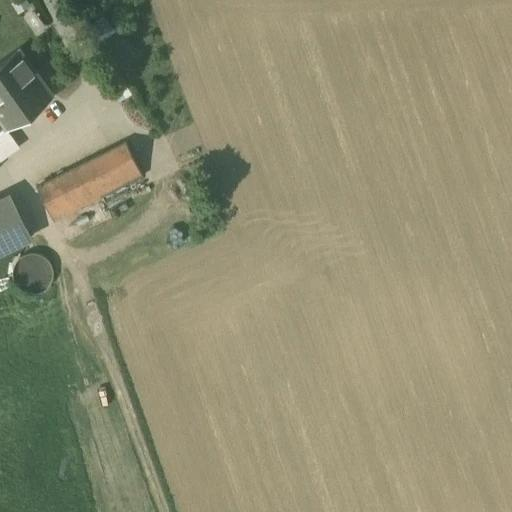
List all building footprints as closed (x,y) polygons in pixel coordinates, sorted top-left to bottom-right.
[(47,92),(18,51),(0,64),(0,116),(21,147),(65,116),(47,92)] [(59,83),(47,92),(65,116),(78,108),(59,83)] [(126,141),(36,186),(53,219),(125,183),(130,194),(148,186),(126,141)] [(17,209),(0,218),(0,246),(28,232),(17,209)] [(15,280),(19,289),(25,295),(34,298),(43,298),(51,294),(58,287),(61,279),(61,271),(58,262),(52,256),(44,252),(35,251),(26,254),(19,261),(15,270),(15,280)]
